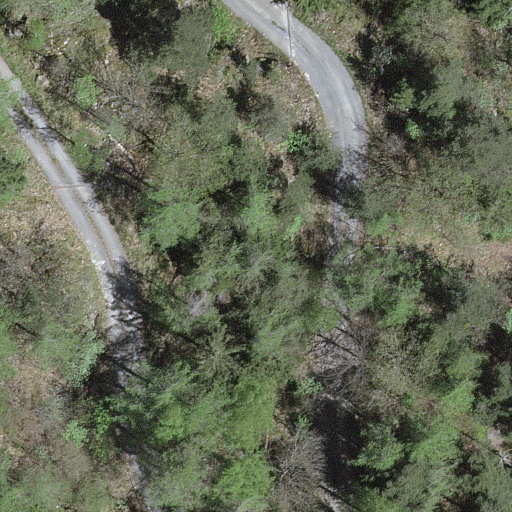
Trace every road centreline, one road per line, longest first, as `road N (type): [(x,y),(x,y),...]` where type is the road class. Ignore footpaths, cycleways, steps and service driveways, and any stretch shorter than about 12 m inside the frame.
road 1 (track): [(231,0),(310,54),(352,127),(360,511)]
road 2 (track): [(167,511),(108,251),(0,86)]
